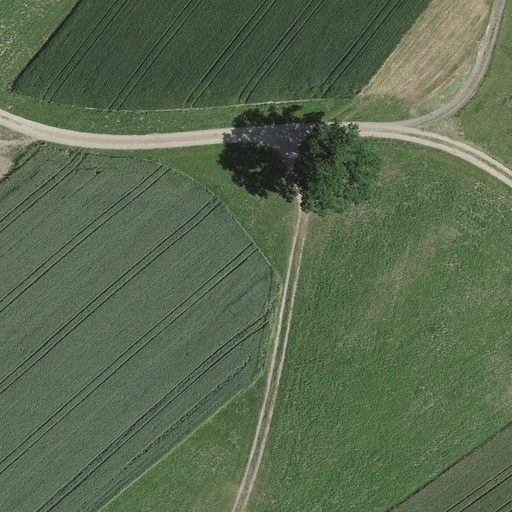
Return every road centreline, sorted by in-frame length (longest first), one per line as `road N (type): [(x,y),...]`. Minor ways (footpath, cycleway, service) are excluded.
road 1 (track): [(0,113),(90,143),(392,130),(453,143),(511,178)]
road 2 (track): [(331,129),(242,511)]
road 3 (track): [(392,130),(458,107),(480,76),(501,0)]
